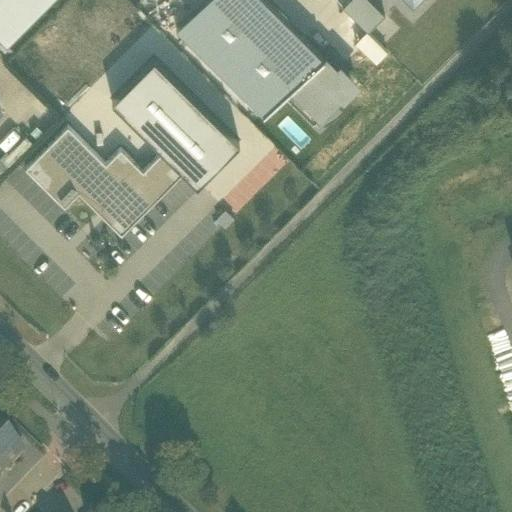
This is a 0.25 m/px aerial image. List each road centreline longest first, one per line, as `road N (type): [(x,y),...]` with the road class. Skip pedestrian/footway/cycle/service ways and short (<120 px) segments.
road 1 (track): [(90,425),(511,6)]
road 2 (residential): [(176,511),(0,336)]
